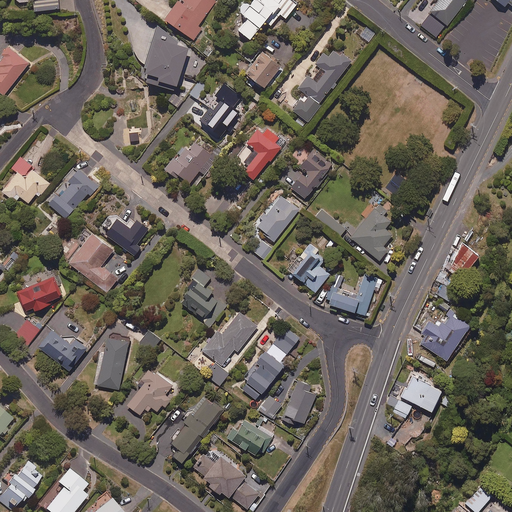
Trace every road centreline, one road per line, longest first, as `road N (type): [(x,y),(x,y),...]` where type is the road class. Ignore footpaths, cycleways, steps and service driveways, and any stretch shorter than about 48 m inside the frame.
road 1 (residential): [(46,111),(302,312),(340,328)]
road 2 (tertiary): [(388,339),(499,107)]
road 3 (residential): [(0,354),(70,429),(194,511)]
road 4 (residential): [(340,328),(335,412),(271,511)]
road 5 (tertiary): [(333,511),(388,339)]
road 6 (residential): [(499,107),(363,0)]
road 7 (residential): [(83,0),(95,70),(81,91),(46,111)]
